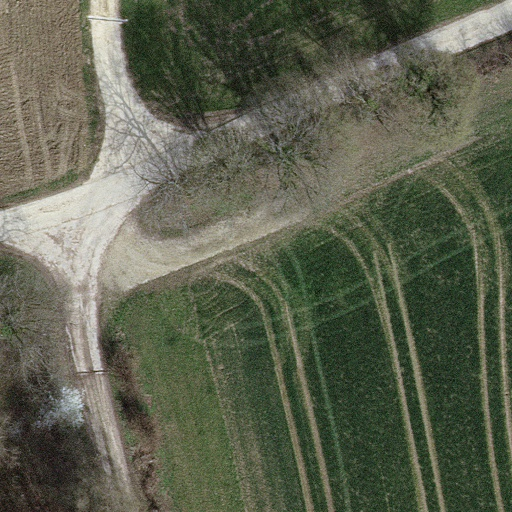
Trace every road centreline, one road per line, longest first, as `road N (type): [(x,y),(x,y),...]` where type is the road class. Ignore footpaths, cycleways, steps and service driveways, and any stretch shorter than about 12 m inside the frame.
road 1 (track): [(511,14),(101,194),(0,224)]
road 2 (track): [(59,208),(117,511)]
road 3 (track): [(144,174),(106,52),(102,0)]
